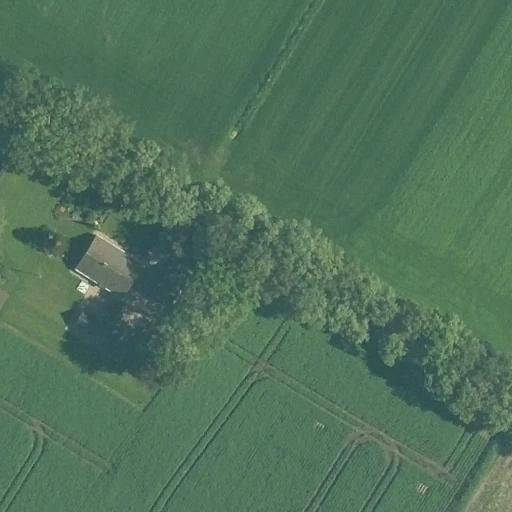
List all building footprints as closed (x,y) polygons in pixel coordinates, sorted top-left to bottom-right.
[(120,301),(141,267),(95,238),(74,272),(120,301)] [(213,275),(220,260),(189,244),(182,258),(213,275)] [(180,315),(201,282),(171,263),(150,297),(170,309),(180,315)] [(95,343),(105,326),(82,312),(72,329),(95,343)] [(119,364),(130,346),(111,334),(100,352),(119,364)]
